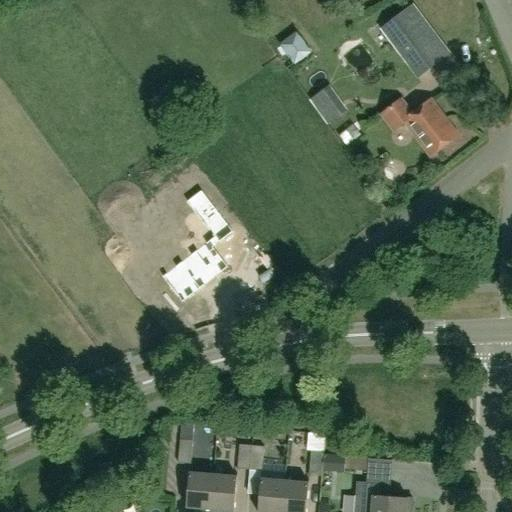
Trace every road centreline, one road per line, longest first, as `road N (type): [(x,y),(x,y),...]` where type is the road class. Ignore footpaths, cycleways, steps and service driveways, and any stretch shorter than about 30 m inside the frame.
road 1 (tertiary): [(0,443),(68,412),(260,352),(501,329)]
road 2 (residential): [(353,251),(511,125)]
road 3 (residential): [(484,478),(501,329)]
road 4 (residential): [(511,140),(502,261)]
